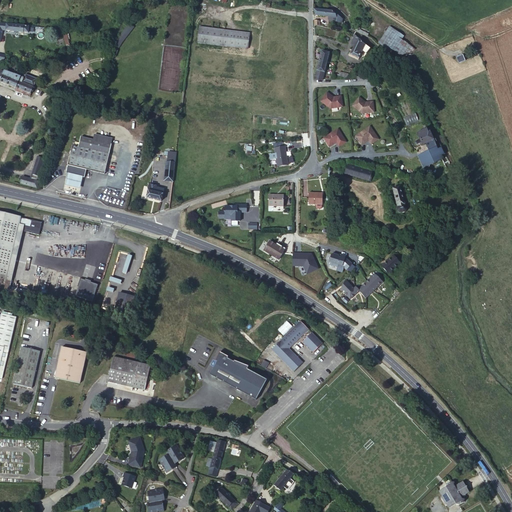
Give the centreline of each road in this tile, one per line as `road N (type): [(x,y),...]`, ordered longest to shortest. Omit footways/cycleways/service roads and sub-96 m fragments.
road 1 (secondary): [(159,228),(247,264),(354,331),(430,399),(511,510)]
road 2 (unclassified): [(311,167),(330,157),(397,152),(399,139),(375,83),(310,84)]
road 3 (unclassified): [(159,228),(189,203),(311,167)]
road 4 (secondary): [(0,189),(159,228)]
road 5 (unknown): [(294,175),(297,238),(359,247)]
